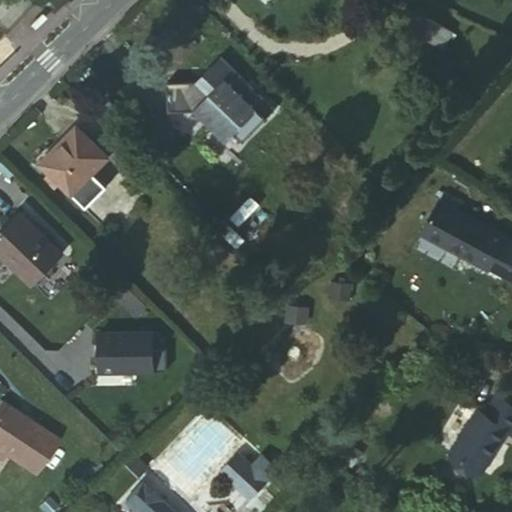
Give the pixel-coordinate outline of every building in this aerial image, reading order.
[(432,53),(444,35),(424,22),(413,39),(432,53)] [(221,148),(252,116),(218,82),(226,74),(213,61),(180,93),(193,105),(185,112),(221,148)] [(92,126),(82,135),(102,156),(112,146),(92,126)] [(68,194),(89,174),(105,159),(102,156),(82,135),(75,127),(38,164),(68,194)] [(104,190),(89,174),(68,194),(84,211),(104,190)] [(433,191),(429,198),(452,209),(455,201),(433,191)] [(412,231),(463,257),(484,268),(485,266),(500,238),(502,236),(484,225),(480,230),(450,213),(452,209),(429,198),(412,231)] [(0,251),(29,280),(57,254),(19,214),(0,230),(0,251)] [(511,244),(500,238),(485,266),(511,281),(511,244)] [(122,289),(111,300),(129,318),(139,307),(122,289)] [(92,333),(94,372),(168,369),(167,348),(149,349),(148,331),(92,333)] [(481,468),(511,418),(511,399),(488,382),(474,402),(482,408),(454,450),(481,468)] [(0,457),(23,474),(48,440),(0,407),(0,457)] [(358,450),(343,435),(336,443),(342,448),(338,451),(348,462),(358,450)] [(222,475),(239,491),(257,471),(240,455),(222,475)] [(139,511),(176,511),(121,460),(104,479),(139,511)]
